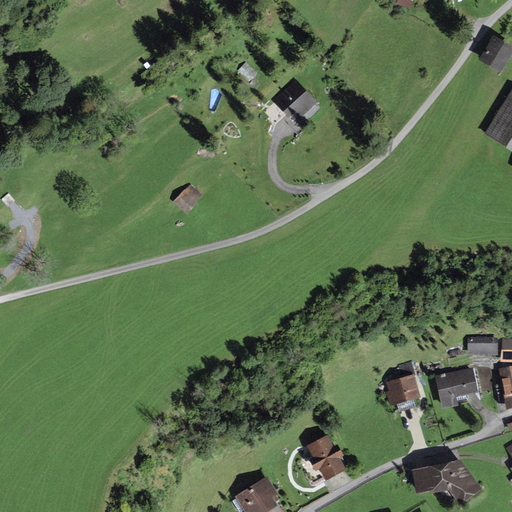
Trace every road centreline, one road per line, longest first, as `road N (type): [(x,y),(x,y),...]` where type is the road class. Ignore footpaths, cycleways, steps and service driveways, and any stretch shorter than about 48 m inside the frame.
road 1 (track): [(511,2),(388,152),(347,184),(266,230),(0,301)]
road 2 (residential): [(307,511),(380,470),(480,437),(511,413)]
